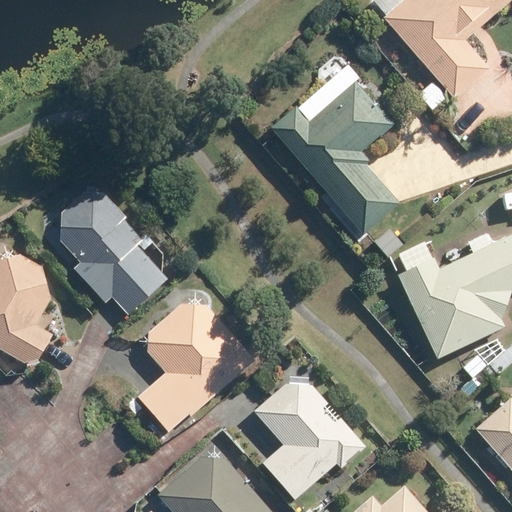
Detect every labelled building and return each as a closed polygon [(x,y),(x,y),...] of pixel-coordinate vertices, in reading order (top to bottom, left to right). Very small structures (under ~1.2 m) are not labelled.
[(511,0),(407,0),(395,11),(392,13),(462,94),(498,64),(473,36),(511,1),(511,0)] [(302,102),(278,123),(370,230),(405,200),(363,151),(399,120),(362,77),(315,118),(302,102)] [(437,77),(423,89),(438,107),(452,95),(437,77)] [(70,209),(69,237),(88,259),(80,266),(111,299),(118,293),(135,311),(173,276),(142,242),(148,237),(130,217),(106,191),(90,190),(70,209)] [(393,228),(377,243),(390,257),(406,242),(393,228)] [(480,249),(446,265),(440,255),(405,272),(444,354),(511,322),(509,315),(511,305),(511,233),(497,241),(480,249)] [(0,340),(2,342),(31,361),(43,357),(59,332),(41,321),(56,297),(48,266),(25,253),(4,257),(0,263),(0,340)] [(176,369),(146,395),(176,428),(259,355),(211,301),(189,299),(156,329),(155,345),(176,369)] [(482,352),(468,363),(477,374),(491,362),(482,352)] [(486,370),(478,377),(484,384),(492,377),(486,370)] [(291,441),(272,457),(303,493),(343,459),(348,464),(372,443),(348,414),(342,419),(328,403),(333,399),(318,381),(294,379),(262,407),(291,441)] [(148,406),(138,396),(130,404),(140,414),(148,406)] [(511,399),(483,425),(511,457),(511,399)] [(180,511),(280,511),(231,456),(207,454),(163,492),(180,511)] [(439,511),(413,482),(390,502),(380,492),(357,511),(439,511)]
